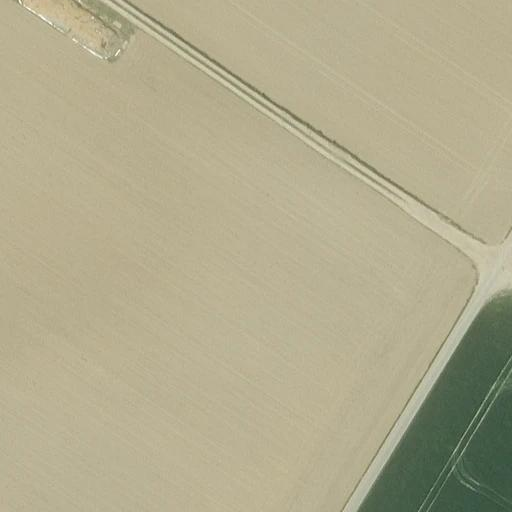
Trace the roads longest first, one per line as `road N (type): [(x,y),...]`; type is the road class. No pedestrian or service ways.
road 1 (track): [(511,278),(106,0)]
road 2 (track): [(350,511),(511,241)]
